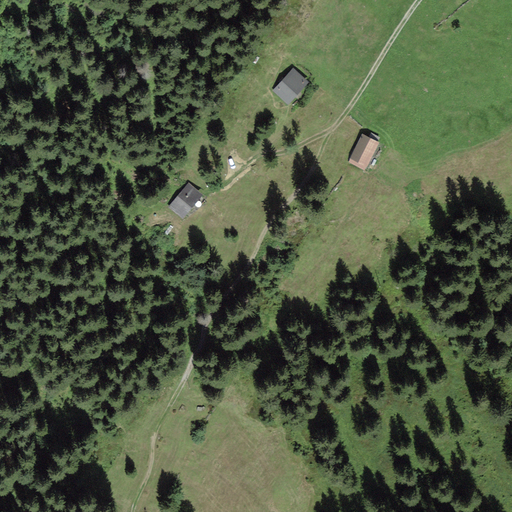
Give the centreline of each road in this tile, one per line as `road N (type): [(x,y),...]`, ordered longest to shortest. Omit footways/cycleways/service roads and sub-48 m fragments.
road 1 (track): [(137,511),(158,431),(214,313),(419,0)]
road 2 (track): [(208,191),(258,155),(332,131)]
